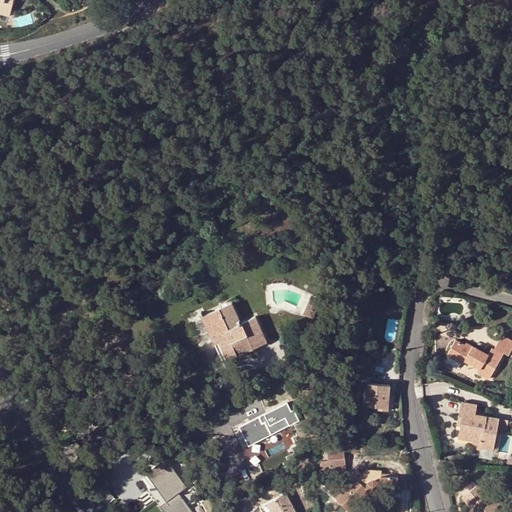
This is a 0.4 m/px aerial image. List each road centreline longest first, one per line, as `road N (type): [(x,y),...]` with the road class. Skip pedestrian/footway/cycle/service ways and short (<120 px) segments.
road 1 (unknown): [(56,462),(114,414),(102,359),(110,343),(142,335),(205,384),(275,356)]
road 2 (residential): [(438,511),(413,422),(410,370),(422,288),(447,280),(511,299)]
road 3 (tertiary): [(92,511),(0,381)]
